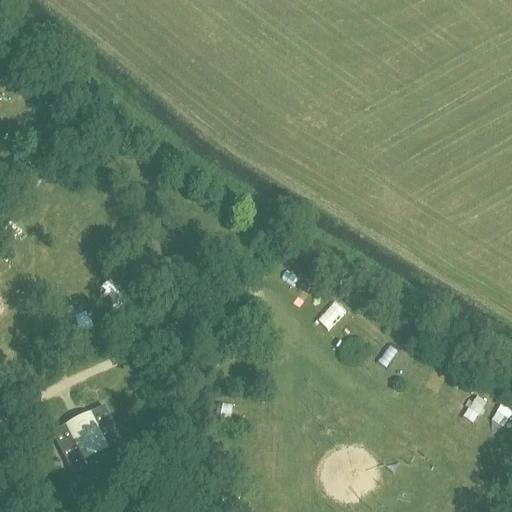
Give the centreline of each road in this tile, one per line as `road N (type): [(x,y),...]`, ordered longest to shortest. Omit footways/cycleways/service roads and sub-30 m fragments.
road 1 (track): [(0,421),(286,273),(502,431),(488,511)]
road 2 (track): [(0,327),(22,295),(217,185)]
